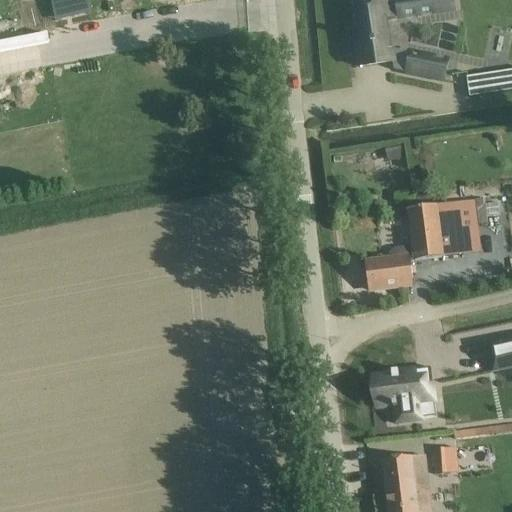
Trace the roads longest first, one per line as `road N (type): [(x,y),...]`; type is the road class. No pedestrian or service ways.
road 1 (unclassified): [(338,331),(296,0)]
road 2 (unclassified): [(350,511),(338,331)]
road 3 (residential): [(338,331),(511,296)]
